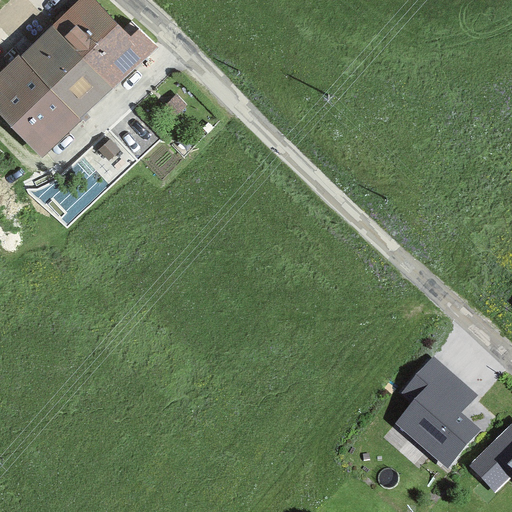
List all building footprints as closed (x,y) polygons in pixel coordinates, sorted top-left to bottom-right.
[(87,55),(119,24),(97,0),(83,0),(57,26),(87,55)] [(124,29),(119,24),(87,55),(113,83),(144,54),(149,59),(151,58),(148,54),(156,44),(133,21),(124,29)] [(81,113),(113,83),(87,55),(57,26),(26,56),(81,113)] [(0,101),(45,147),(81,113),(26,56),(0,81),(0,101)] [(403,426),(449,465),(476,434),(446,409),(465,387),(433,360),(406,391),(422,404),(403,426)]
